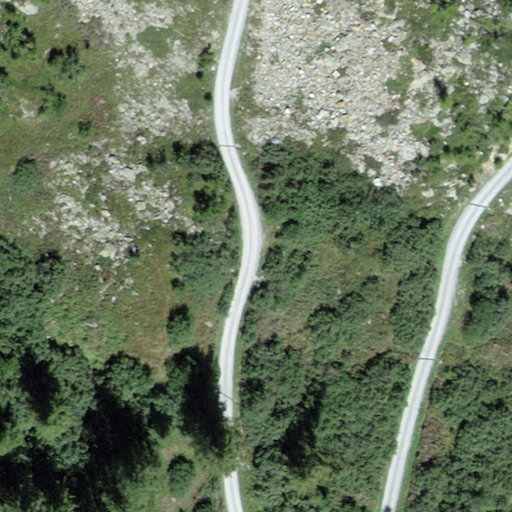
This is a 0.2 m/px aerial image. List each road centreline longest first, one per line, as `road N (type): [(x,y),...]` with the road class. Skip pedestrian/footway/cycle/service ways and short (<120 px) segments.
road 1 (track): [(241,0),(221,110),(252,241),(232,321),(222,432)]
road 2 (track): [(386,511),(464,218),(511,171)]
